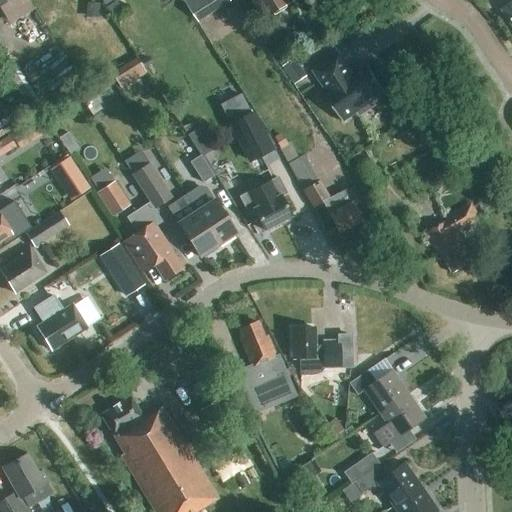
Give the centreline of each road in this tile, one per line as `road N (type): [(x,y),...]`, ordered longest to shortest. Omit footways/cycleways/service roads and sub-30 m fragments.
road 1 (residential): [(35,405),(224,283),(295,272),(474,319)]
road 2 (residential): [(474,511),(469,373)]
